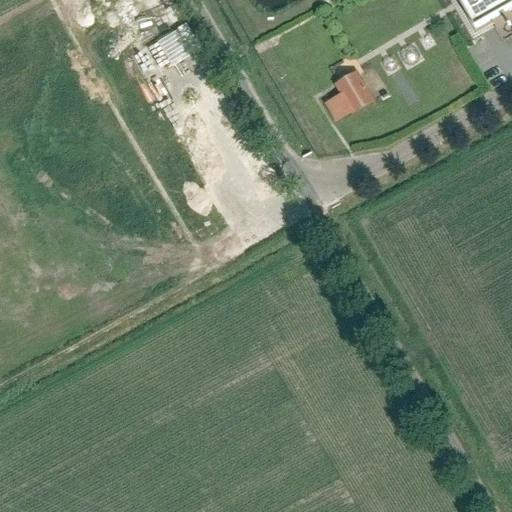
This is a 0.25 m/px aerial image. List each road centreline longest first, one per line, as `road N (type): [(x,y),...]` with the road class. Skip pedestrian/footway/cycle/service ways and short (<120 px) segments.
road 1 (track): [(305,211),(488,511)]
road 2 (unclassified): [(184,0),(305,211)]
